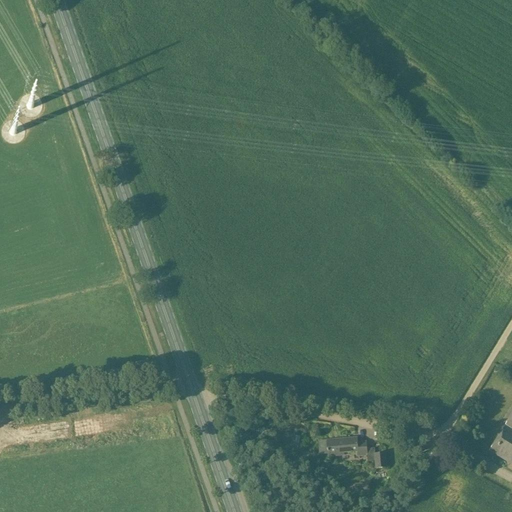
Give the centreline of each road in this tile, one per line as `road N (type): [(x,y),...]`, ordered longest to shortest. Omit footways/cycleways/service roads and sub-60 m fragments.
road 1 (primary): [(188,389),(53,0)]
road 2 (unclassified): [(441,439),(188,389)]
road 3 (unclassified): [(441,439),(511,324)]
road 4 (primary): [(231,511),(188,389)]
